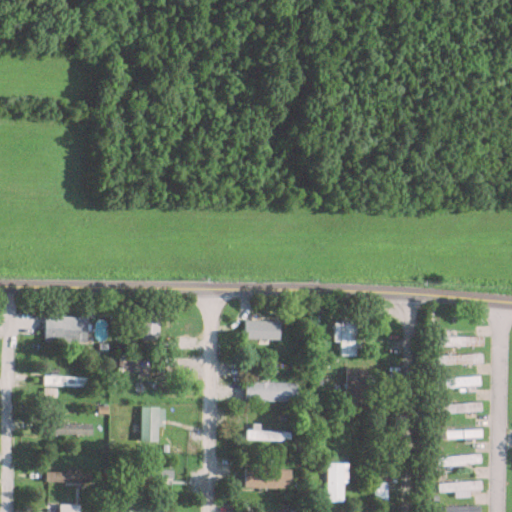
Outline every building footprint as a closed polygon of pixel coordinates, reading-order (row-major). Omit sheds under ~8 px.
[(141,339),(158,339),(158,308),(141,308),(141,339)] [(44,312),(44,340),(86,340),(86,312),(44,312)] [(338,353),(355,353),(355,315),(338,315),(338,353)] [(481,334),(437,334),(437,344),(481,344),(481,334)] [(437,352),(437,362),(481,362),(481,352),(437,352)] [(345,366),(345,402),(365,402),(365,366),(345,366)] [(170,377),(170,369),(134,369),(134,377),(170,377)] [(479,373),(443,375),(444,385),(479,383),(479,373)] [(86,374),(42,374),(42,385),(86,385),(86,374)] [(244,400),(295,400),(295,380),(244,380),(244,400)] [(481,401),(439,401),(439,410),(481,410),(481,401)] [(160,405),(139,405),(139,439),(160,439),(160,405)] [(91,421),(40,421),(40,433),(91,433),(91,421)] [(288,429),(245,429),(245,438),(288,438),(288,429)] [(435,462),(479,462),(479,453),(435,453),(435,462)] [(325,461),(325,499),(345,499),(345,461),(325,461)] [(171,476),(171,466),(132,466),(132,476),(171,476)] [(289,466),(243,466),(243,485),(289,485),(289,466)] [(480,479),(436,479),(436,490),(453,490),(453,494),(468,494),(468,487),(480,487),(480,479)] [(385,481),(373,481),(373,497),(385,497),(385,481)]
